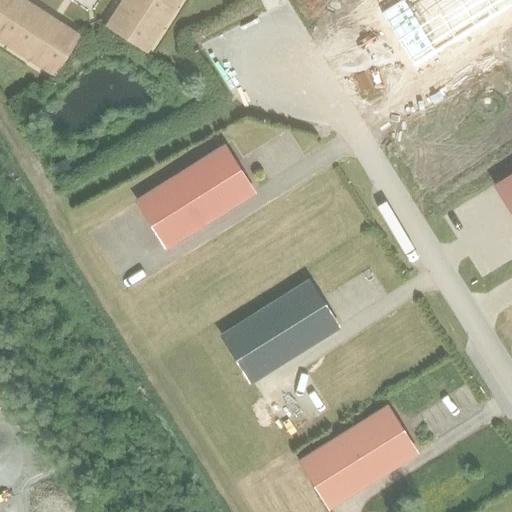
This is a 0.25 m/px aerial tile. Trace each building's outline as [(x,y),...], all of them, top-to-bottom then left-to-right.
[(0,0),(0,43),(48,75),(81,27),(37,0),(0,0)] [(115,0),(102,22),(148,50),(181,0),(115,0)] [(134,195),(167,248),(259,188),(226,140),(134,195)] [(511,165),(492,178),(511,209),(511,165)] [(308,275),(217,331),(249,380),(341,323),(308,275)] [(386,396),(291,456),(323,508),(421,448),(386,396)]
